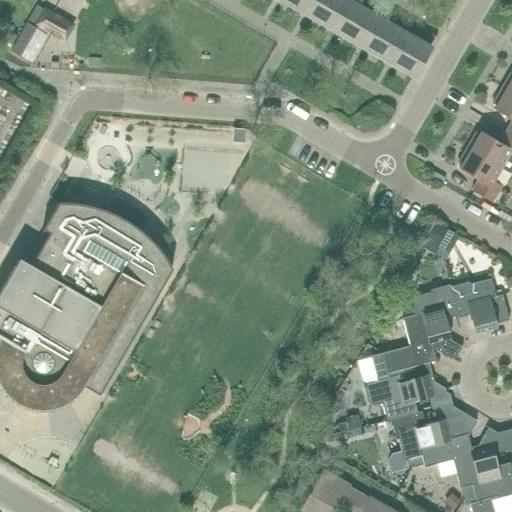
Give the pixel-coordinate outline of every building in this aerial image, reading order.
[(298,11),(304,0),(285,0),(284,3),(298,11)] [(312,20),(323,0),(304,0),(298,11),(312,20)] [(326,28),(342,0),(323,0),(312,20),(326,28)] [(340,36),(358,6),(348,0),(342,0),(326,28),(340,36)] [(355,44),(372,14),(358,6),(340,36),(355,44)] [(75,24),(45,7),(35,25),(64,43),(75,24)] [(369,52),(386,22),(372,14),(355,44),(369,52)] [(27,22),(10,51),(31,63),(47,35),(27,22)] [(383,60),(400,30),(386,22),(369,52),(383,60)] [(397,68),(414,38),(400,30),(383,60),(397,68)] [(412,77),(429,47),(414,38),(397,68),(412,77)] [(89,59),(88,67),(99,68),(99,59),(89,59)] [(511,73),(510,73),(501,89),(511,95),(511,73)] [(511,95),(501,89),(492,105),(495,107),(493,110),(511,121),(511,129),(510,134),(511,135),(511,95)] [(233,126),(232,132),(232,140),(244,141),(245,127),(233,126)] [(511,135),(510,134),(503,145),(481,132),(479,135),(476,133),(467,149),(501,169),(511,174),(511,135)] [(494,181),(501,169),(467,149),(458,164),(461,166),(459,169),(478,180),(471,191),(493,203),(502,186),(494,181)] [(429,181),(440,187),(445,179),(434,173),(429,181)] [(157,295),(172,269),(167,259),(160,251),(153,242),(146,235),(138,228),(129,222),(120,217),(110,212),(100,208),(90,205),(79,203),(68,202),(58,202),(42,229),(48,233),(23,277),(14,272),(0,296),(0,387),(1,389),(6,395),(12,401),(19,405),(26,408),(34,410),(41,411),(49,410),(57,408),(64,405),(71,401),(77,396),(82,390),(148,289),(157,295)] [(437,224),(427,241),(438,247),(448,244),(454,234),(437,224)] [(471,248),(459,251),(464,273),(475,271),(471,248)] [(509,321),(504,300),(503,295),(496,297),(491,279),(470,285),(470,283),(451,287),(458,316),(457,316),(458,318),(471,315),(476,333),(497,328),(496,324),(509,321)] [(451,287),(451,285),(431,290),(431,293),(410,298),(412,306),(408,307),(410,316),(415,315),(423,313),(433,351),(436,350),(452,359),(457,358),(463,347),(451,341),(445,319),(457,316),(458,316),(451,287)] [(436,361),(433,351),(423,313),(415,315),(410,316),(408,307),(403,308),(406,317),(403,318),(410,346),(382,353),(388,373),(402,369),(406,381),(428,376),(432,374),(429,363),(436,361)] [(382,402),(387,422),(392,421),(392,420),(422,412),(422,411),(418,413),(414,401),(446,392),(445,388),(434,382),(432,374),(428,376),(406,381),(402,369),(388,373),(382,353),(370,356),(376,381),(367,384),(365,388),(368,402),(373,405),(382,402)] [(422,412),(392,420),(392,421),(397,439),(399,439),(403,452),(405,460),(408,459),(410,468),(424,464),(420,448),(454,439),(452,431),(459,420),(458,417),(426,425),(422,412)] [(346,418),(349,429),(360,426),(357,415),(346,418)] [(471,448),(472,448),(468,436),(469,435),(477,421),(466,415),(458,417),(459,420),(452,431),(454,439),(420,448),(424,464),(425,467),(453,460),(460,488),(461,492),(474,489),(472,484),(480,482),(471,448)] [(511,494),(511,471),(510,463),(497,466),(488,434),(485,435),(478,446),(472,448),(471,448),(480,482),(472,484),(474,489),(461,492),(464,505),(470,504),(472,511),(493,511),(490,498),(498,496),(499,498),(511,494)] [(394,454),(388,463),(391,473),(407,469),(405,460),(403,452),(394,454)] [(395,511),(369,497),(368,499),(350,488),(351,486),(325,471),(302,510),(305,511),(335,511),(336,510),(339,511),(395,511)] [(448,505),(453,509),(461,500),(455,496),(448,505)]
